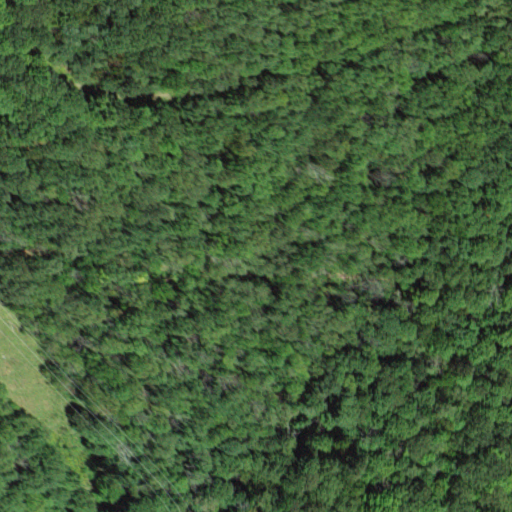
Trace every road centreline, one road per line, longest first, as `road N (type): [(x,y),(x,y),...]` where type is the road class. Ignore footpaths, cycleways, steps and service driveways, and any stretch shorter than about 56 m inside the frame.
road 1 (track): [(0,249),(312,250),(375,274),(422,351),(405,511)]
road 2 (track): [(511,13),(417,29),(212,96),(96,95),(54,71),(5,0)]
